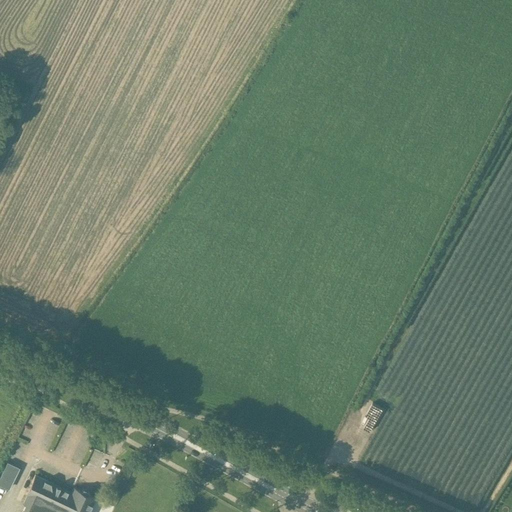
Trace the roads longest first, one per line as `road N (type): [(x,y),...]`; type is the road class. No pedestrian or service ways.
road 1 (tertiary): [(153,425),(0,353)]
road 2 (tertiary): [(153,425),(291,506)]
road 3 (tertiary): [(296,495),(153,425)]
